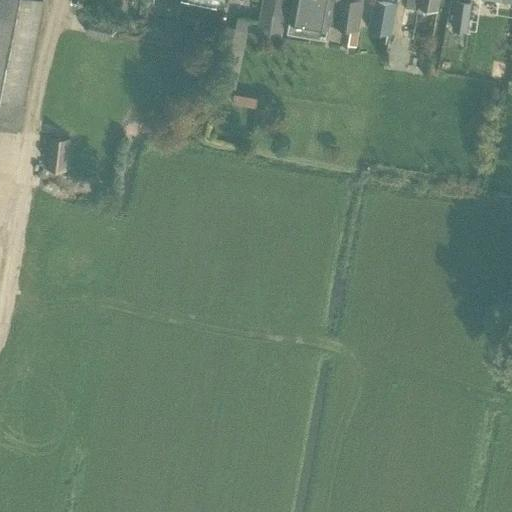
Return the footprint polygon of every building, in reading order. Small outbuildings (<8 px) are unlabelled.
[(44,0),(0,0),(0,125),(19,129),(44,0)] [(263,0),(257,33),(282,37),(288,10),(289,0),(263,0)] [(291,0),(286,30),(327,38),(330,23),(335,24),(334,25),(352,27),(349,43),(358,44),(360,28),(361,29),(364,0),(291,0)] [(390,0),(370,0),(370,1),(373,2),(369,28),(393,32),(399,1),(390,0)] [(439,0),(419,0),(418,5),(438,9),(439,0)] [(473,1),(466,0),(457,0),(453,28),(468,31),(473,1)] [(114,25),(90,20),(87,33),(111,38),(114,25)] [(224,85),(237,88),(249,29),(227,24),(216,75),(225,77),(224,85)] [(446,92),(472,95),(474,81),(448,78),(446,92)] [(236,93),(234,102),(257,106),(259,97),(236,93)] [(48,168),(68,169),(71,138),(51,136),(48,168)] [(78,140),(74,172),(93,174),(97,142),(78,140)] [(99,274),(101,237),(80,236),(78,273),(99,274)]
